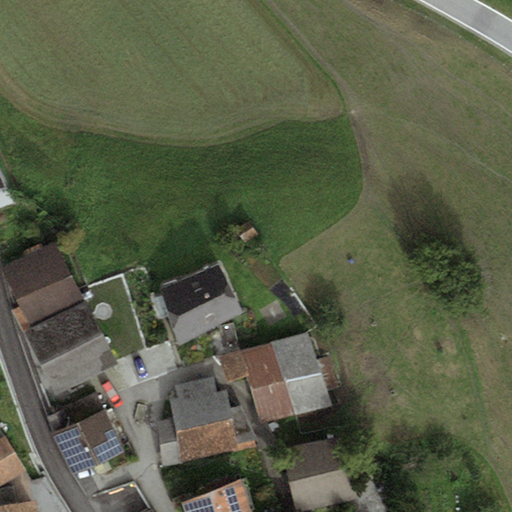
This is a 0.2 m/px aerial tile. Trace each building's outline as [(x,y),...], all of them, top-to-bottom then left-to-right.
[(30,329),(86,302),(55,240),(0,266),(19,307),(12,310),(23,332),(30,329)] [(159,291),(179,346),(242,313),(220,265),(159,291)] [(117,365),(86,302),(30,329),(23,332),(55,395),(117,365)] [(248,377),(260,424),(331,405),(327,392),(318,360),(309,332),(220,356),(228,383),(248,377)] [(318,360),(327,392),(340,388),(331,356),(318,360)] [(227,391),(216,393),(213,378),(175,386),(178,400),(169,402),(173,420),(158,422),(162,466),(181,462),(238,451),(256,447),(256,441),(242,405),(230,408),(227,391)] [(54,434),(105,410),(96,392),(45,415),(54,434)] [(54,434),(50,435),(70,477),(124,452),(105,410),(54,434)] [(0,486),(26,469),(0,428),(0,486)] [(340,437),(282,450),(295,511),(300,511),(354,500),(340,437)] [(251,511),(242,480),(182,504),(184,511),(251,511)] [(0,507),(16,504),(13,488),(0,490),(0,507)] [(0,511),(37,511),(36,500),(16,504),(0,507),(0,511)]
